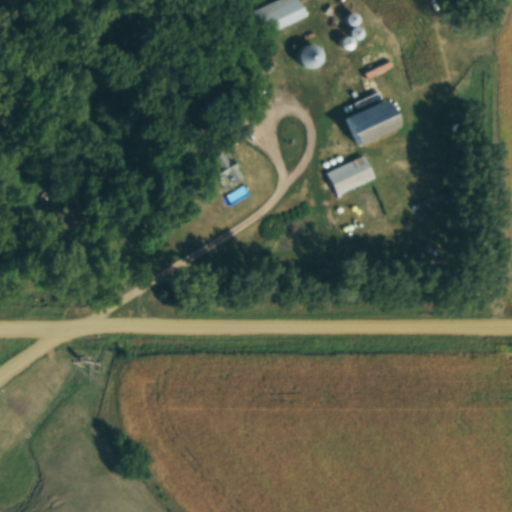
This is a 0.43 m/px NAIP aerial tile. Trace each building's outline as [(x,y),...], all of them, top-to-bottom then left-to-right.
[(268,31),(302,16),(295,0),(277,0),(259,8),(268,31)] [(358,55),(386,47),(383,34),(354,42),(358,55)] [(309,42),(292,50),(301,69),(318,61),(309,42)] [(383,99),(338,116),(349,145),(394,128),(383,99)] [(220,188),(239,177),(221,146),(202,157),(220,188)] [(322,171),(332,194),(370,179),(361,155),(322,171)]
